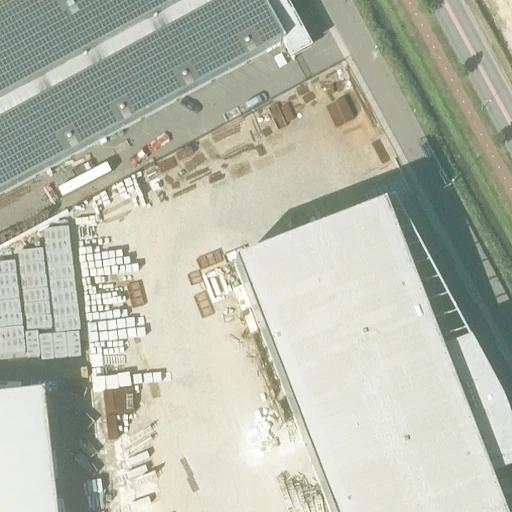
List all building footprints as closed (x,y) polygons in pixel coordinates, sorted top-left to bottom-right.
[(0,0),(0,197),(284,44),(294,62),(294,61),(293,60),(311,50),(283,0),(0,0)] [(382,31),(393,56),(381,62),(385,70),(408,59),(392,26),(382,31)] [(338,59),(312,72),(317,81),(343,68),(338,59)] [(385,209),(234,267),(328,511),(502,511),(488,475),(511,465),(511,443),(508,429),(502,411),(496,394),(488,378),(479,362),(470,347),(442,357),(385,209)] [(0,401),(0,511),(56,511),(44,397),(0,401)]
